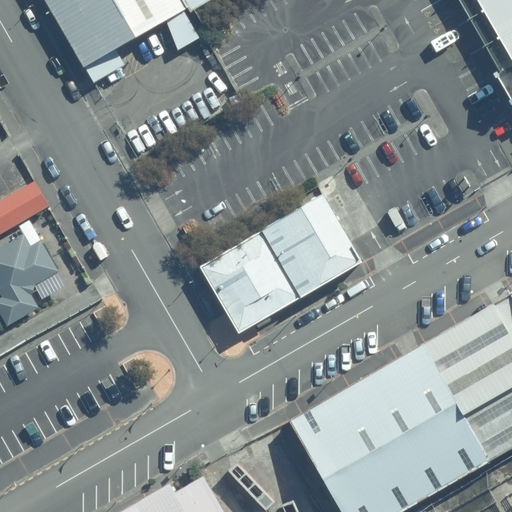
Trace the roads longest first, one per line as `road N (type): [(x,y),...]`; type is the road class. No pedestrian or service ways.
road 1 (residential): [(0,20),(214,397)]
road 2 (unclassified): [(511,228),(214,397)]
road 3 (unclassified): [(214,397),(10,511)]
